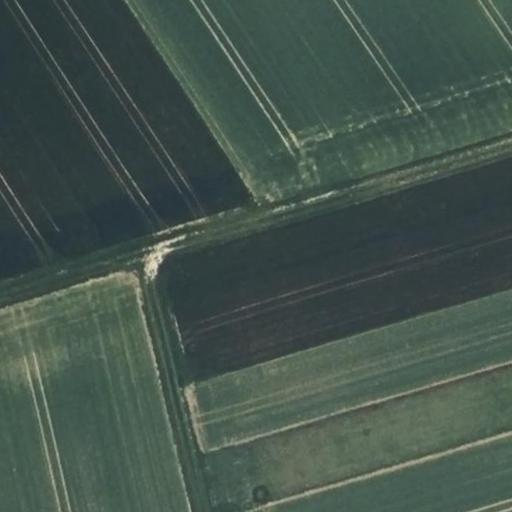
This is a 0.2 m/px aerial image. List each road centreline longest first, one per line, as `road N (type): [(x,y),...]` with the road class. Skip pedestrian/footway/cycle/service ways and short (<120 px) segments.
road 1 (track): [(0,288),(511,136)]
road 2 (track): [(151,242),(210,511)]
